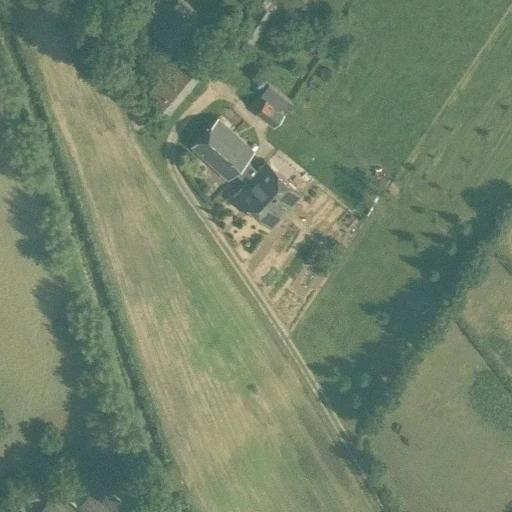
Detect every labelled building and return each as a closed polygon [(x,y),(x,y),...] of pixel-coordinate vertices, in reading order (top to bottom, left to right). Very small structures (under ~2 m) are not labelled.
[(156,0),(142,19),(175,45),(198,12),(183,0),(174,0),(173,2),(170,0),(156,0)] [(277,4),(270,0),(261,0),(259,3),(253,0),(252,0),(217,53),(238,66),(274,12),(272,11),(277,4)] [(199,76),(179,59),(147,94),(161,108),(166,113),(199,76)] [(256,110),(273,124),(282,111),(284,112),(291,103),(268,83),(260,93),(265,97),(256,110)] [(227,177),(234,170),(247,182),(235,194),(270,226),(301,193),(266,161),(258,169),(246,158),(254,148),(218,115),(190,142),(227,177)] [(79,480),(66,493),(77,504),(76,505),(84,511),(113,511),(121,503),(98,483),(85,471),(77,478),(79,480)] [(65,511),(46,495),(45,496),(36,487),(19,506),(26,511),(65,511)]
